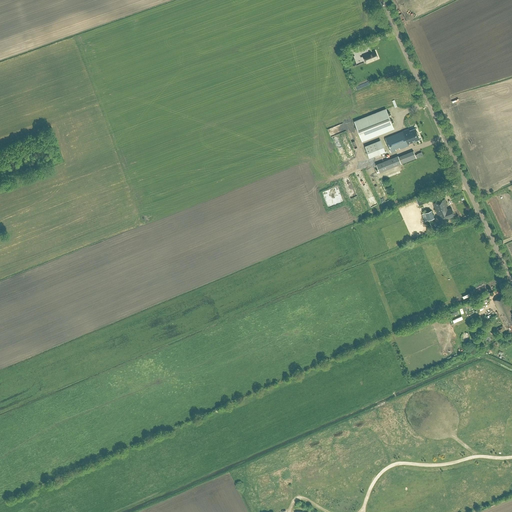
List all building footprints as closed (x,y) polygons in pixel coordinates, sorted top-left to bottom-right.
[(374,59),(378,58),(375,51),(363,56),(366,63),(375,60),(374,59)] [(386,108),(354,121),(363,142),(394,129),(386,108)] [(408,143),(420,139),(415,128),(410,130),(409,129),(385,138),(391,152),(396,150),(395,148),(399,147),(400,149),(409,145),(408,143)] [(343,146),(345,152),(349,151),(342,133),(338,134),(339,136),(335,137),(339,151),(341,150),(339,147),(343,146)] [(365,144),(369,155),(386,149),(382,138),(365,144)] [(398,156),(376,165),(379,172),(416,158),(413,151),(398,156)] [(426,195),(416,198),(419,205),(428,202),(426,195)] [(370,198),(373,206),(379,204),(375,196),(370,198)] [(452,217),(454,215),(451,208),(447,210),(446,207),(447,206),(445,199),(434,203),(441,222),(452,218),(452,217)] [(434,218),(431,210),(425,212),(428,220),(434,218)] [(471,301),(474,307),(488,301),(485,295),(471,301)] [(505,325),(506,327),(508,327),(510,331),(511,330),(511,312),(510,313),(509,309),(511,308),(505,295),(494,300),(505,325)]
